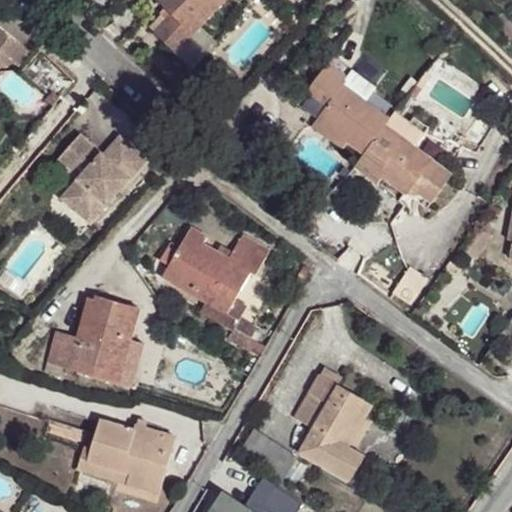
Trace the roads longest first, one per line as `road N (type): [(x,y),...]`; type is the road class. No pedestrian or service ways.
road 1 (residential): [(511,386),(321,270),(183,511)]
road 2 (unknown): [(321,270),(190,169),(61,305)]
road 3 (residential): [(53,0),(189,134)]
